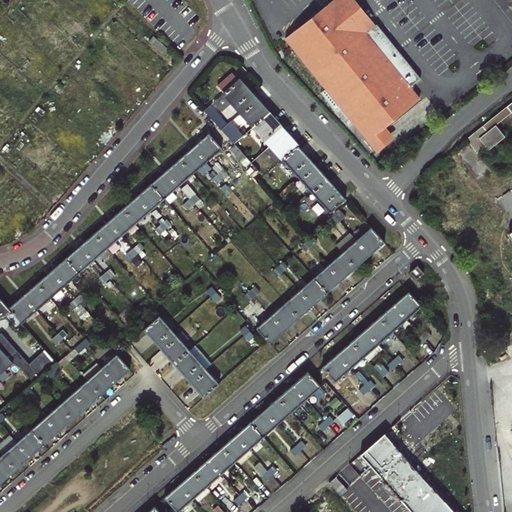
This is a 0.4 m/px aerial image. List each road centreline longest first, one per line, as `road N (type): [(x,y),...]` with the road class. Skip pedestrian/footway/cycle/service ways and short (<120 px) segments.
road 1 (residential): [(232,22),(57,226),(0,260)]
road 2 (residential): [(200,440),(421,240)]
road 3 (residential): [(200,440),(148,383),(2,511)]
road 4 (residential): [(278,511),(468,344)]
road 5 (tertiary): [(382,198),(269,78),(232,22)]
road 6 (residential): [(511,78),(382,198)]
road 7 (tertiary): [(485,511),(468,344)]
